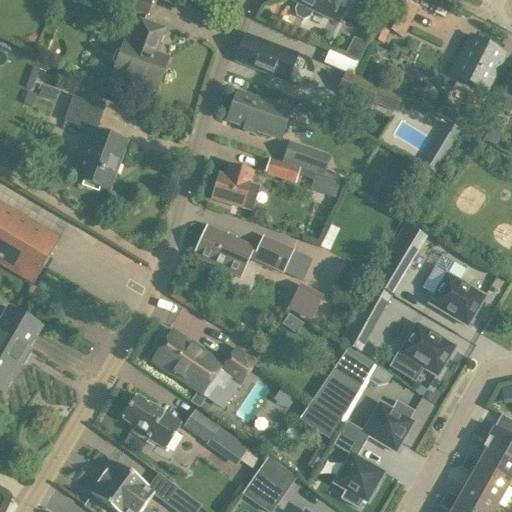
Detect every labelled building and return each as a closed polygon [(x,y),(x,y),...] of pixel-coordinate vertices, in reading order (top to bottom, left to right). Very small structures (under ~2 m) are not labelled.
[(152,1),(148,0),(119,0),(117,5),(147,16),(152,1)] [(310,18),(313,12),(332,21),(342,0),(288,0),(298,5),(295,11),(297,17),(304,21),(310,18)] [(417,9),(399,0),(393,0),(380,26),(403,38),(417,9)] [(114,61),(115,66),(112,75),(142,86),(142,88),(153,92),(154,90),(157,91),(169,60),(153,54),(156,46),(158,47),(164,30),(141,21),(132,46),(124,43),(121,51),(116,54),(114,61)] [(298,55),(247,35),(236,63),(287,83),(298,55)] [(354,36),(344,55),(330,49),(324,61),(353,75),(369,43),(354,36)] [(507,55),(470,36),(451,75),(487,94),(507,55)] [(402,97),(346,73),(338,93),(371,107),(373,103),(396,112),(402,97)] [(511,110),(511,81),(498,110),(510,115),(511,110)] [(58,92),(42,86),(38,97),(54,103),(58,92)] [(237,92),(227,123),(282,142),(293,111),(237,92)] [(36,96),(27,93),(23,104),(32,108),(36,96)] [(106,109),(74,97),(65,122),(84,129),(82,136),(90,139),(75,179),(109,191),(127,143),(97,132),(106,109)] [(444,126),(420,166),(433,174),(456,132),(444,126)] [(321,155),(289,143),(282,162),(315,173),(321,155)] [(270,161),(266,175),(296,185),(301,170),(270,161)] [(228,164),(225,177),(219,176),(212,200),(243,210),(251,212),(258,188),(249,185),(254,172),(228,164)] [(0,263),(34,284),(61,240),(0,203),(0,263)] [(404,223),(387,251),(391,254),(409,265),(426,236),(410,227),(404,223)] [(257,249),(206,227),(192,258),(241,279),(249,260),(283,275),(283,274),(302,282),(312,260),(293,253),(294,251),(263,237),(257,249)] [(373,284),(391,295),(409,265),(391,254),(373,284)] [(484,298),(447,275),(429,305),(467,327),(484,298)] [(287,310),(310,321),(323,296),(300,285),(287,310)] [(367,338),(390,297),(372,286),(349,328),(367,338)] [(14,381),(13,377),(42,327),(9,308),(0,323),(0,389),(4,392),(6,389),(11,388),(14,381)] [(289,316),(282,326),(296,335),(302,325),(289,316)] [(417,326),(399,355),(437,378),(454,348),(417,326)] [(223,408),(241,383),(223,371),(225,369),(173,333),(154,360),(223,408)] [(313,404),(343,424),(375,368),(349,350),(313,404)] [(255,363),(237,351),(225,369),(223,371),(241,383),(255,363)] [(391,378),(376,369),(368,384),(376,388),(386,386),(391,378)] [(199,408),(206,398),(197,392),(190,402),(199,408)] [(165,413),(136,396),(122,420),(134,427),(132,430),(166,450),(182,424),(165,414),(165,413)] [(397,454),(415,423),(410,420),(414,413),(396,402),(392,410),(379,402),(363,431),(348,423),(341,434),(363,447),(368,438),(397,454)] [(219,429),(194,412),(184,428),(207,444),(205,446),(236,468),(248,450),(219,429)] [(498,422),(483,449),(487,451),(511,464),(511,421),(502,416),(498,422)] [(363,447),(341,434),(334,447),(348,455),(332,484),(345,492),(340,499),(359,509),(363,502),(368,505),(386,474),(357,457),(363,447)] [(508,487),(511,480),(511,464),(487,451),(481,463),(468,456),(464,463),(508,487)] [(262,511),(271,511),(295,479),(267,459),(241,496),(262,511)] [(497,506),(508,487),(464,463),(461,469),(473,476),(466,488),(497,506)] [(142,511),(154,496),(146,490),(148,487),(116,464),(108,474),(106,472),(97,484),(99,485),(92,496),(112,511),(110,511),(142,511)] [(447,493),(443,500),(464,511),(493,511),(497,506),(466,488),(459,500),(447,493)] [(190,511),(195,507),(175,492),(168,502),(181,511),(190,511)] [(304,511),(309,506),(290,493),(276,511),(304,511)] [(464,511),(443,500),(439,507),(447,511),(464,511)]
